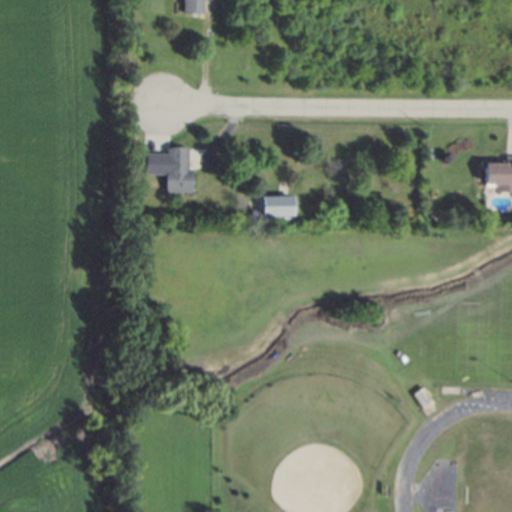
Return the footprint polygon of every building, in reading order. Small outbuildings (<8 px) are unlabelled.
[(177,11),(177,0),(196,0),(196,12),(177,11)] [(159,192),(158,168),(160,168),(160,148),(182,147),(183,167),(187,167),(187,192),(159,192)] [(511,182),(479,182),(480,160),(501,161),(501,154),(511,154),(511,182)] [(261,215),(291,214),(291,194),(260,195),(261,215)] [(423,212),(431,206),(438,214),(431,220),(423,212)] [(410,391),(420,385),(429,399),(419,405),(410,391)]
